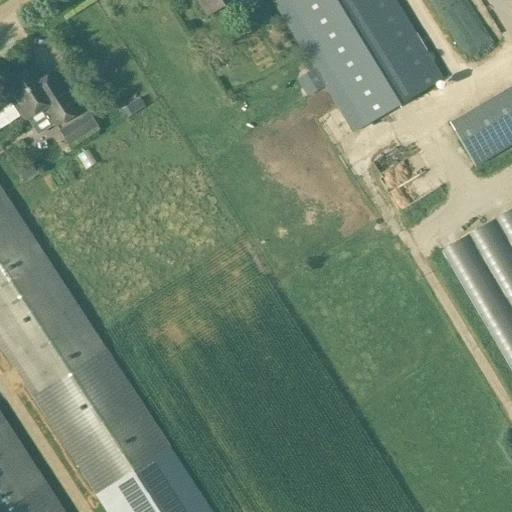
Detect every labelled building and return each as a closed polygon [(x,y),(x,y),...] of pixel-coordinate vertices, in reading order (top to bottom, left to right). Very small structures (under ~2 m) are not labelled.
[(197,0),(207,16),(234,0),(271,0),(315,70),(309,73),(318,89),(323,86),(353,134),(445,79),(396,0),(197,0)] [(78,112),(54,74),(40,83),(32,70),(7,86),(18,103),(15,105),(25,121),(44,109),(55,127),(78,112)] [(468,164),(511,144),(511,87),(446,117),(468,164)] [(66,144),(98,130),(90,113),(58,128),(66,144)] [(213,511),(108,353),(0,186),(0,349),(33,401),(107,511),(213,511)] [(511,209),(441,252),(511,370),(511,209)] [(65,511),(48,487),(0,411),(0,511),(65,511)]
